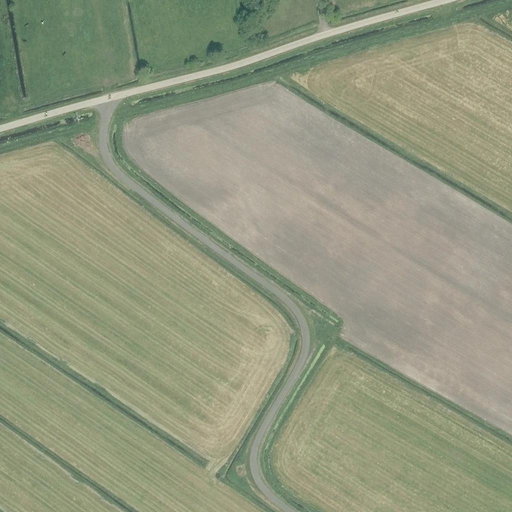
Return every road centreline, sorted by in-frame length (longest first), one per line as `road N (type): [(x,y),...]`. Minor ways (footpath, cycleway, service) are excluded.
road 1 (residential): [(292,511),(262,486),(254,453),(306,349),(305,324),(290,304),(116,171),(103,149),(107,97)]
road 2 (unclassified): [(107,97),(443,0)]
